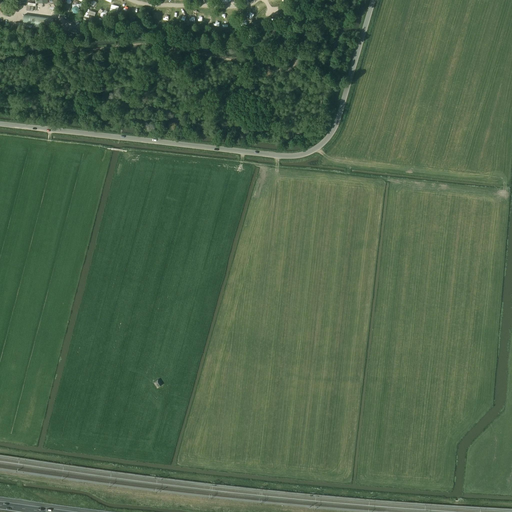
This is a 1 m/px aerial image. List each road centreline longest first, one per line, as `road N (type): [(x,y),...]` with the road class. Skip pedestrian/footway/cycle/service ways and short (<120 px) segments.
road 1 (unclassified): [(374,0),(342,111),(326,143),(306,155),(0,125)]
road 2 (unknown): [(351,0),(326,46),(328,97),(313,123),(241,126),(155,103),(116,109)]
